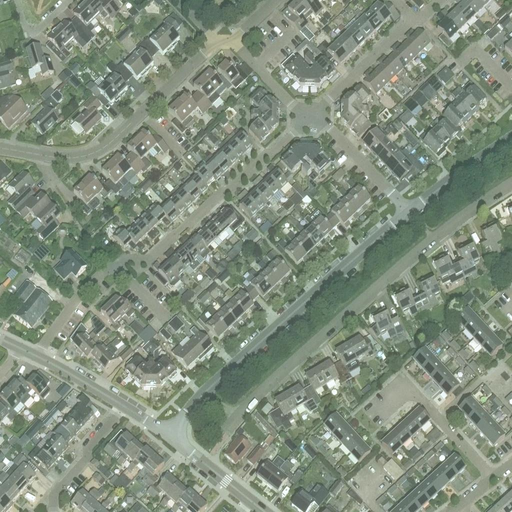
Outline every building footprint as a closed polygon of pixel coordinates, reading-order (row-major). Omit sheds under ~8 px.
[(100,8),(92,0),(88,0),(82,6),(95,20),(99,15),(104,20),(108,16),(112,20),(116,16),(104,4),(100,8)] [(108,0),(104,4),(116,16),(121,12),(119,10),(122,6),(116,0),(108,0)] [(320,13),(307,0),(298,0),(295,3),(309,18),(313,14),(316,17),(320,13)] [(321,1),(320,0),(307,0),(320,13),(323,10),(318,4),(321,1)] [(420,0),(409,0),(419,10),(424,6),(420,1),(420,0)] [(475,17),(458,0),(456,0),(454,2),(460,8),(455,13),(467,25),(475,17)] [(484,9),(475,0),(467,0),(467,1),(466,0),(458,0),(475,17),(484,9)] [(475,0),(484,9),(493,1),(492,0),(475,0)] [(309,18),(295,3),(288,10),(293,16),(287,21),(299,33),(305,28),(308,24),(305,21),(309,18)] [(378,6),(370,14),(382,27),(390,19),(394,23),(399,19),(385,5),(381,9),(378,6)] [(82,6),(73,14),(83,24),(78,29),(91,42),(95,37),(91,32),(95,29),(90,24),(95,20),(82,6)] [(134,8),(128,13),(133,19),(139,13),(134,8)] [(494,16),(499,21),(506,14),(501,10),(494,16)] [(467,25),(455,13),(449,18),(444,12),(440,15),(458,34),(467,25)] [(382,27),(370,14),(365,19),(360,14),(357,17),(374,35),(382,27)] [(458,34),(440,15),(437,19),(442,25),(437,30),(442,36),(438,39),(448,49),(452,45),(449,42),(458,34)] [(358,25),(353,29),(366,42),(374,35),(357,17),(354,21),(358,25)] [(507,26),(511,22),(507,18),(503,22),(507,26)] [(179,39),(175,34),(179,30),(169,19),(163,24),(166,26),(158,34),(173,49),(178,44),(176,43),(179,39)] [(64,23),(55,31),(69,45),(74,40),(78,45),(82,41),(86,46),(91,42),(78,29),(74,33),(64,23)] [(482,25),(478,29),(483,34),(488,30),(482,25)] [(366,42),(353,29),(348,34),(341,26),(338,30),(341,33),(357,50),(366,42)] [(126,28),(122,32),(126,37),(131,33),(126,28)] [(500,32),(496,28),(486,37),(490,42),(500,32)] [(69,45),(55,31),(47,39),(57,49),(53,53),(62,64),(71,56),(68,53),(72,48),(69,45)] [(412,31),(408,34),(423,50),(430,43),(418,31),(415,34),(412,31)] [(310,33),(304,38),(307,40),(309,42),(314,37),(310,33)] [(341,40),(336,45),(349,59),(357,50),(341,33),(337,36),(341,40)] [(148,39),(142,44),(152,54),(157,49),(163,55),(166,52),(168,54),(173,49),(158,34),(150,41),(148,39)] [(408,41),(404,44),(416,57),(423,50),(408,34),(405,37),(408,41)] [(140,51),(132,58),(147,73),(151,69),(150,68),(153,64),(147,58),(152,54),(142,44),(138,49),(140,51)] [(416,57),(404,44),(401,47),(398,44),(394,47),(409,63),(416,57)] [(341,66),(349,59),(336,45),(328,53),(322,47),(324,45),(323,45),(317,51),(319,52),(318,52),(327,61),(332,57),(341,66)] [(431,46),(426,52),(437,62),(442,56),(431,46)] [(39,47),(26,51),(32,70),(40,68),(43,77),(53,73),(49,60),(44,62),(39,47)] [(409,63),(394,47),(391,50),(394,54),(391,57),(403,70),(409,63)] [(292,75),(294,78),(304,68),(293,56),(281,67),(290,77),(292,75)] [(385,57),(381,61),(396,76),(403,70),(391,57),(388,60),(385,57)] [(122,64),(117,69),(126,79),(131,74),(137,80),(140,77),(142,79),(147,73),(132,58),(124,66),(122,64)] [(304,68),(294,78),(295,79),(293,80),(300,88),(305,88),(305,86),(314,86),(314,88),(319,88),(326,81),(324,80),(325,79),(315,68),(315,69),(312,65),(314,64),(308,58),(304,61),(313,71),(310,74),(304,68)] [(315,68),(325,79),(327,76),(329,78),(335,73),(323,61),(315,68)] [(396,76),(381,61),(378,63),(381,67),(377,70),(389,83),(396,76)] [(0,90),(11,87),(7,73),(12,72),(10,63),(0,66),(0,90)] [(226,63),(217,71),(223,78),(230,85),(236,80),(241,85),(249,78),(238,67),(234,71),(226,63)] [(126,79),(117,69),(116,69),(112,64),(106,69),(111,74),(114,76),(106,84),(120,99),(125,94),(124,93),(127,89),(122,83),(126,79)] [(441,81),(450,72),(446,68),(437,77),(441,81)] [(371,70),(367,73),(382,89),(389,83),(377,70),(374,73),(371,70)] [(68,72),(60,78),(64,83),(72,76),(68,72)] [(202,79),(218,97),(226,90),(228,91),(232,87),(230,85),(223,78),(219,82),(209,72),(202,79)] [(450,72),(441,81),(442,82),(445,85),(454,76),(450,72)] [(382,89),(367,73),(364,76),(368,80),(364,83),(375,96),(382,89)] [(420,76),(415,82),(418,85),(424,80),(420,76)] [(434,77),(426,84),(431,90),(439,82),(434,77)] [(198,92),(193,96),(198,102),(207,111),(220,99),(218,97),(202,79),(193,87),(198,92)] [(120,99),(106,84),(98,91),(90,83),(85,88),(91,94),(100,104),(105,99),(110,105),(114,102),(116,103),(120,99)] [(418,92),(423,97),(431,90),(426,84),(418,92)] [(464,95),(477,108),(478,109),(486,102),(474,89),(469,84),(462,91),(465,94),(464,95)] [(443,106),(435,98),(443,90),(440,86),(427,98),(439,110),(443,106)] [(353,135),(359,141),(371,130),(364,123),(366,121),(366,117),(368,117),(369,113),(366,110),(366,108),(364,106),(371,99),(360,87),(354,93),(356,95),(352,98),(351,96),(342,104),(342,109),(344,109),(344,118),(341,118),(341,122),(350,132),(352,130),(355,134),(353,135)] [(51,97),(40,107),(45,111),(41,115),(32,124),(42,135),(58,121),(51,114),(59,106),(57,105),(62,101),(62,97),(56,92),(51,97)] [(266,97),(261,92),(249,102),(256,110),(254,111),(254,115),(251,115),(251,121),(253,121),(253,125),(254,125),(255,126),(248,133),(260,145),(265,139),(264,137),(267,134),(269,136),(278,127),(278,123),(275,123),(275,114),(278,114),(278,110),(269,101),(267,102),(264,99),(266,97)] [(419,93),(412,99),(418,105),(424,99),(419,93)] [(464,95),(457,101),(470,114),(477,108),(464,95)] [(184,96),(176,104),(190,118),(198,110),(203,115),(207,111),(198,102),(193,96),(189,100),(184,96)] [(5,106),(0,110),(0,121),(8,130),(27,112),(13,98),(12,97),(7,98),(9,105),(5,106)] [(84,107),(87,111),(75,123),(85,134),(100,120),(93,113),(100,107),(93,99),(84,107)] [(410,99),(403,106),(408,111),(415,104),(410,99)] [(470,114),(457,101),(452,106),(447,101),(445,103),(447,106),(462,122),(470,114)] [(190,118),(176,104),(168,111),(178,121),(173,126),(182,135),(187,131),(182,125),(190,118)] [(447,114),(442,118),(446,122),(455,131),(456,130),(463,123),(462,122),(447,106),(443,110),(447,114)] [(236,115),(230,108),(222,116),(228,122),(236,115)] [(386,110),(378,118),(384,124),(392,117),(386,110)] [(422,114),(417,117),(422,125),(427,122),(422,114)] [(437,120),(434,123),(450,140),(451,142),(459,134),(456,130),(455,131),(446,122),(442,126),(437,120)] [(450,140),(434,123),(430,126),(434,130),(429,134),(431,136),(443,149),(444,150),(447,147),(445,145),(450,140)] [(395,128),(391,124),(386,128),(390,133),(395,128)] [(364,145),(370,152),(383,140),(386,137),(379,129),(374,134),(375,134),(364,145)] [(233,143),(244,155),(252,147),(237,131),(233,135),(237,139),(233,143)] [(143,133),(135,141),(148,155),(153,150),(158,156),(162,152),(164,155),(168,151),(155,137),(151,141),(143,133)] [(211,134),(207,139),(214,146),(218,141),(211,134)] [(443,149),(431,136),(426,140),(423,136),(419,139),(438,159),(445,151),(444,150),(443,149)] [(378,160),(391,149),(383,140),(370,152),(378,160)] [(135,141),(127,148),(137,158),(132,163),(141,172),(142,174),(150,166),(144,159),(148,155),(135,141)] [(225,142),(222,145),(237,161),(244,155),(233,143),(229,146),(225,142)] [(237,161),(222,145),(218,149),(222,153),(218,156),(230,168),(237,161)] [(378,160),(386,168),(401,153),(394,145),(391,149),(378,160)] [(296,148),(289,155),(291,156),(301,167),(302,169),(300,171),(307,178),(312,173),(303,164),(305,162),(310,167),(322,156),(315,149),(310,148),(310,151),(301,151),(301,148),(296,148)] [(408,160),(401,153),(386,168),(393,175),(408,160)] [(291,156),(289,155),(280,163),(289,173),(284,177),(288,181),(293,177),(292,175),(301,167),(291,156)] [(210,156),(207,159),(222,175),(230,168),(218,156),(215,160),(210,156)] [(319,176),(331,165),(322,156),(310,167),(319,176)] [(118,157),(110,164),(128,184),(133,179),(136,176),(136,177),(141,172),(132,163),(127,157),(122,161),(118,157)] [(410,184),(424,171),(411,158),(408,160),(393,175),(400,183),(405,179),(410,184)] [(222,175),(207,159),(204,162),(208,166),(203,171),(214,183),(222,175)] [(1,164),(0,164),(0,183),(4,179),(5,180),(11,174),(1,164)] [(116,196),(128,184),(110,164),(102,172),(111,182),(107,186),(113,192),(116,196)] [(178,164),(173,168),(177,172),(182,168),(178,164)] [(269,180),(280,192),(288,184),(271,167),(267,171),(273,176),(269,180)] [(207,189),(214,183),(203,171),(201,169),(194,176),(196,178),(197,178),(207,189)] [(339,185),(344,174),(338,172),(333,182),(339,185)] [(34,185),(23,173),(8,187),(15,195),(6,203),(15,213),(28,201),(32,197),(35,195),(30,190),(34,185)] [(208,190),(207,189),(197,178),(196,178),(192,182),(188,177),(185,181),(200,197),(208,190)] [(104,200),(113,192),(107,186),(104,183),(99,188),(90,178),(82,185),(95,199),(99,195),(104,200)] [(260,178),(256,181),(273,198),(280,192),(269,180),(265,183),(260,178)] [(148,179),(138,188),(144,194),(150,188),(154,185),(148,179)] [(307,191),(310,194),(314,190),(315,190),(318,187),(308,179),(308,188),(309,189),(307,191)] [(193,204),(200,197),(185,181),(181,184),(185,188),(182,192),(193,204)] [(256,181),(252,185),(258,191),(255,194),(266,205),(268,208),(271,205),(268,203),(273,198),(256,181)] [(350,181),(347,184),(354,192),(349,197),(362,210),(361,211),(364,213),(366,212),(365,211),(367,209),(365,207),(370,202),(358,189),(350,181)] [(92,212),(100,204),(95,199),(82,185),(74,193),(83,203),(79,207),(87,216),(92,212)] [(167,185),(164,188),(170,194),(174,191),(167,185)] [(342,190),(339,194),(346,201),(341,205),(353,218),(352,219),(355,221),(357,220),(356,219),(358,218),(356,216),(361,211),(362,210),(349,197),(342,190)] [(178,195),(174,191),(170,194),(186,211),(193,204),(182,192),(178,195)] [(266,205),(255,194),(250,198),(245,192),(242,195),(258,212),(266,205)] [(186,211),(170,194),(166,198),(171,202),(167,206),(178,218),(186,211)] [(299,196),(297,194),(290,201),(294,206),(296,207),(298,205),(303,200),(299,196)] [(258,212),(242,195),(238,199),(243,204),(239,208),(250,220),(258,212)] [(41,197),(36,202),(32,197),(28,201),(15,213),(23,220),(30,214),(36,221),(51,207),(41,197)] [(337,209),(328,218),(336,227),(340,223),(346,230),(349,228),(348,227),(350,226),(347,223),(352,219),(353,218),(341,205),(334,198),(330,202),(337,209)] [(155,201),(151,204),(171,225),(178,218),(167,206),(163,210),(155,201)] [(294,206),(290,201),(283,208),(287,213),(294,206)] [(154,207),(147,214),(158,226),(162,223),(167,228),(171,225),(151,204),(154,207)] [(304,211),(298,205),(296,207),(295,208),(300,214),(304,211)] [(51,207),(36,221),(42,227),(36,234),(43,241),(55,230),(51,226),(60,217),(51,207)] [(281,219),(287,213),(283,208),(277,214),(281,219)] [(218,217),(233,233),(237,230),(245,222),(235,212),(230,216),(225,210),(218,217)] [(296,222),(300,218),(295,213),(291,217),(296,222)] [(158,226),(147,214),(139,221),(156,239),(160,235),(154,230),(158,226)] [(218,217),(211,224),(226,240),(229,237),(225,233),(229,229),(233,234),(233,233),(218,217)] [(308,217),(304,221),(311,228),(324,241),(329,237),(330,238),(332,237),(333,237),(335,235),(332,232),(336,227),(328,218),(323,222),(320,219),(318,222),(313,218),(311,220),(309,218),(308,217)] [(156,239),(139,221),(132,228),(143,240),(147,236),(152,242),(156,239)] [(273,227),(268,221),(259,229),(264,234),(273,227)] [(211,224),(203,231),(214,243),(218,240),(222,244),(226,240),(211,224)] [(299,226),(295,229),(302,237),(315,250),(315,249),(320,245),(322,247),(324,245),(326,243),(324,241),(311,228),(306,233),(299,226)] [(501,254),(497,247),(503,244),(494,227),(481,233),(487,244),(481,247),(488,260),(501,254)] [(132,228),(125,235),(137,249),(141,253),(145,249),(140,244),(143,240),(132,228)] [(137,249),(125,235),(121,231),(113,238),(124,250),(128,246),(134,252),(137,249)] [(203,231),(196,238),(211,254),(214,251),(210,247),(214,243),(203,231)] [(249,234),(245,237),(250,243),(254,239),(249,234)] [(291,234),(287,238),(294,245),(306,258),(311,253),(313,255),(315,253),(316,254),(318,252),(315,249),(315,250),(302,237),(297,241),(291,234)] [(211,254),(196,238),(192,242),(186,236),(183,240),(199,257),(203,260),(210,254),(211,254)] [(199,257),(183,240),(179,244),(184,249),(181,252),(197,269),(200,265),(196,261),(199,257)] [(282,242),(278,246),(285,253),(285,254),(297,267),(302,262),(304,263),(306,261),(307,262),(309,260),(306,258),(294,245),(289,250),(282,242)] [(239,245),(234,249),(238,254),(243,249),(239,245)] [(458,266),(465,279),(478,272),(474,265),(480,262),(471,245),(458,252),(464,263),(458,266)] [(42,246),(32,255),(40,263),(49,253),(42,246)] [(234,249),(226,256),(231,261),(238,254),(234,249)] [(197,269),(181,252),(177,256),(171,251),(168,254),(185,271),(188,268),(193,273),(197,269)] [(273,251),(266,258),(273,265),(268,270),(281,283),(280,284),(283,286),(285,284),(284,283),(286,282),(284,280),(289,275),(277,262),(280,259),(273,251)] [(22,271),(30,258),(20,252),(12,264),(22,271)] [(61,262),(62,263),(55,271),(64,280),(68,276),(67,274),(70,272),(75,277),(86,267),(72,252),(61,262)] [(185,271),(168,254),(164,258),(169,263),(166,266),(177,278),(185,271)] [(465,279),(458,266),(452,269),(446,258),(433,264),(442,281),(448,278),(452,285),(465,279)] [(222,261),(219,264),(225,270),(230,266),(226,261),(222,261)] [(261,263),(258,266),(265,273),(260,278),(272,291),(272,292),(274,294),(276,293),(275,292),(277,290),(275,289),(280,284),(281,283),(268,270),(261,263)] [(177,278),(166,266),(162,270),(157,264),(153,268),(158,274),(154,278),(163,288),(168,284),(169,285),(169,286),(171,288),(174,288),(180,281),(177,278)] [(217,266),(216,270),(221,275),(225,270),(219,264),(217,266)] [(211,270),(205,275),(210,280),(216,275),(211,270)] [(251,276),(245,281),(251,287),(246,291),(255,300),(259,296),(265,303),(267,301),(267,300),(268,299),(267,297),(272,292),(272,291),(260,278),(253,271),(249,274),(251,276)] [(17,278),(6,292),(11,296),(22,282),(17,278)] [(205,278),(198,285),(202,290),(210,282),(205,278)] [(419,299),(425,312),(438,305),(434,299),(440,296),(432,278),(419,285),(424,296),(419,299)] [(15,297),(24,305),(15,316),(31,329),(52,302),(26,282),(15,297)] [(229,292),(225,296),(232,303),(245,316),(245,315),(250,311),(251,313),(253,311),(254,312),(256,310),(251,304),(255,300),(246,291),(242,295),(238,291),(232,296),(229,292)] [(425,312),(419,299),(412,302),(406,291),(394,297),(403,315),(409,312),(412,319),(425,312)] [(209,295),(206,292),(200,298),(204,303),(210,297),(209,295)] [(457,304),(463,310),(474,299),(469,293),(457,304)] [(108,306),(121,320),(125,316),(129,319),(134,314),(131,310),(123,301),(120,304),(115,299),(108,306)] [(183,299),(178,303),(182,307),(187,303),(183,299)] [(220,301),(216,304),(223,311),(236,324),(241,320),(243,321),(245,319),(246,320),(248,318),(245,315),(245,316),(232,303),(227,308),(220,301)] [(121,320),(108,306),(100,314),(112,327),(111,328),(116,333),(121,328),(117,324),(121,320)] [(212,309),(208,312),(215,320),(227,333),(228,332),(232,328),(234,330),(236,328),(237,328),(239,327),(236,324),(223,311),(218,316),(212,309)] [(465,330),(477,320),(468,310),(457,321),(465,330)] [(390,323),(385,312),(372,318),(375,325),(369,330),(377,338),(387,334),(390,340),(403,333),(396,320),(390,323)] [(171,321),(180,330),(184,326),(176,317),(171,321)] [(203,317),(199,320),(206,328),(218,341),(223,336),(225,338),(228,336),(228,337),(230,335),(228,332),(227,333),(215,320),(210,324),(203,317)] [(485,329),(477,320),(465,330),(474,340),(485,329)] [(180,330),(171,321),(167,325),(176,334),(180,330)] [(81,326),(80,325),(68,341),(69,342),(69,341),(70,342),(70,341),(73,345),(72,346),(77,351),(76,352),(78,355),(95,338),(105,328),(102,324),(88,337),(85,333),(86,332),(81,326)] [(142,342),(153,331),(148,327),(144,332),(139,327),(134,333),(142,342)] [(159,333),(167,342),(171,338),(163,329),(159,333)] [(193,329),(190,332),(195,337),(191,341),(206,357),(213,349),(193,329)] [(494,338),(485,329),(474,340),(482,349),(494,338)] [(157,335),(153,331),(142,342),(146,345),(146,346),(152,340),(157,335)] [(441,335),(448,341),(451,338),(444,332),(441,335)] [(436,340),(442,347),(445,343),(439,337),(436,340)] [(99,342),(96,338),(95,338),(78,355),(81,358),(82,356),(87,361),(91,358),(91,357),(99,349),(102,346),(98,342),(99,342)] [(494,338),(482,349),(491,358),(502,348),(494,338)] [(348,345),(358,361),(368,355),(370,358),(375,355),(366,339),(361,342),(359,339),(348,345)] [(116,340),(110,345),(114,349),(120,343),(116,340)] [(145,369),(133,380),(142,389),(159,390),(168,381),(157,369),(158,368),(158,367),(158,365),(154,365),(153,359),(153,353),(156,351),(160,348),(152,340),(146,346),(146,345),(143,348),(149,354),(149,359),(148,359),(148,365),(145,365),(145,367),(144,368),(145,369)] [(191,341),(183,349),(196,363),(198,360),(200,362),(206,357),(191,341)] [(450,344),(456,351),(460,348),(453,341),(450,344)] [(91,358),(87,361),(91,358),(95,362),(93,364),(95,366),(114,349),(110,345),(106,350),(102,346),(99,349),(91,357),(91,358)] [(358,361),(348,345),(336,352),(343,365),(338,368),(347,382),(352,379),(345,368),(358,361)] [(179,346),(171,354),(174,357),(188,370),(196,363),(183,349),(179,346)] [(133,352),(128,347),(119,357),(123,362),(133,352)] [(446,352),(453,359),(456,355),(450,348),(446,352)] [(117,353),(114,349),(95,366),(98,369),(100,367),(105,372),(117,361),(113,357),(117,353)] [(422,370),(434,360),(425,350),(414,360),(422,370)] [(459,353),(465,360),(469,357),(462,350),(459,353)] [(455,361),(461,367),(465,364),(458,357),(455,361)] [(390,358),(383,364),(386,368),(393,362),(390,358)] [(442,369),(434,360),(422,370),(431,379),(442,369)] [(145,369),(144,368),(137,361),(125,372),(133,380),(145,369)] [(165,361),(158,368),(157,369),(168,381),(172,378),(174,379),(177,376),(176,374),(177,373),(165,361)] [(469,365),(476,372),(479,368),(473,362),(469,365)] [(329,364),(317,371),(326,386),(338,380),(341,385),(347,382),(338,368),(333,371),(329,364)] [(464,370),(470,377),(474,374),(467,367),(464,370)] [(442,369),(431,379),(439,389),(450,378),(442,369)] [(326,386),(317,371),(305,377),(314,393),(322,389),(325,394),(329,392),(326,386)] [(38,373),(26,386),(32,391),(34,393),(34,394),(39,398),(39,397),(42,400),(47,395),(44,392),(46,389),(45,388),(49,383),(38,373)] [(459,388),(450,378),(439,389),(448,398),(459,388)] [(32,391),(26,386),(21,381),(16,385),(15,384),(8,392),(20,403),(23,406),(34,394),(34,393),(32,391)] [(64,385),(56,393),(62,399),(71,389),(64,385)] [(480,388),(472,395),(475,399),(484,392),(488,396),(491,393),(485,386),(482,389),(480,388)] [(298,388),(287,395),(296,410),(303,406),(310,414),(317,409),(309,396),(304,399),(298,388)] [(20,403),(8,392),(0,399),(0,400),(1,401),(0,402),(0,408),(9,417),(13,412),(13,411),(20,403)] [(309,396),(317,409),(316,407),(320,404),(314,393),(309,396)] [(296,410),(287,395),(275,402),(280,410),(269,417),(276,430),(282,427),(285,432),(292,428),(288,422),(293,419),(290,414),(296,410)] [(73,412),(86,423),(93,416),(87,410),(91,406),(81,397),(77,402),(80,405),(73,412)] [(492,401),(498,408),(502,405),(496,398),(492,401)] [(468,420),(479,410),(471,400),(459,410),(468,420)] [(62,402),(55,410),(60,414),(67,406),(62,402)] [(261,414),(266,419),(273,412),(267,407),(261,414)] [(507,417),(510,414),(504,407),(501,410),(507,417)] [(9,417),(0,408),(0,422),(2,424),(7,419),(11,423),(18,416),(13,412),(9,417)] [(60,414),(55,410),(49,417),(53,421),(60,414)] [(410,419),(421,431),(430,422),(420,410),(410,419)] [(479,410),(468,420),(477,429),(488,419),(479,410)] [(73,412),(66,419),(79,431),(86,423),(73,412)] [(258,414),(255,417),(275,439),(278,436),(258,414)] [(333,436),(345,426),(336,416),(324,426),(333,436)] [(53,421),(49,417),(42,425),(47,429),(53,421)] [(79,431),(66,419),(60,427),(73,438),(79,431)] [(421,431),(410,419),(401,428),(412,439),(421,431)] [(496,428),(488,419),(477,429),(485,439),(496,428)] [(37,422),(31,428),(36,432),(42,425),(37,422)] [(254,426),(253,427),(258,430),(253,439),(261,444),(268,434),(254,426)] [(345,426),(333,436),(342,445),(353,435),(345,426)] [(60,427),(53,434),(68,448),(66,446),(73,438),(60,427)] [(36,432),(31,428),(24,436),(28,440),(36,432)] [(412,439),(401,428),(392,436),(402,448),(412,439)] [(505,438),(496,428),(485,439),(494,448),(505,438)] [(124,456),(137,442),(128,433),(117,445),(112,442),(104,451),(113,458),(119,451),(124,456)] [(436,443),(443,437),(440,433),(433,439),(436,443)] [(68,448),(53,434),(52,435),(54,437),(48,444),(61,456),(68,448)] [(269,435),(264,442),(269,446),(275,439),(269,435)] [(353,435),(342,445),(350,455),(361,444),(353,435)] [(15,436),(8,444),(10,446),(12,448),(19,440),(15,436)] [(24,436),(20,440),(26,444),(29,441),(24,436)] [(402,448),(392,436),(382,445),(393,457),(402,448)] [(239,461),(239,462),(251,448),(239,437),(230,447),(231,448),(224,456),(235,465),(239,461)] [(318,450),(321,447),(323,445),(322,444),(319,444),(312,437),(309,440),(318,450)] [(424,454),(431,447),(428,444),(427,444),(425,443),(422,445),(416,439),(413,441),(421,450),(424,454)] [(137,442),(124,456),(117,463),(121,466),(128,459),(133,464),(144,451),(136,444),(137,442)] [(433,450),(436,454),(444,446),(441,443),(433,450)] [(41,452),(54,464),(61,456),(48,444),(41,452)] [(370,454),(361,444),(350,455),(359,464),(370,454)] [(264,463),(274,452),(272,450),(275,447),(272,445),(270,448),(269,448),(265,453),(260,459),(264,463)] [(312,450),(309,446),(304,451),(307,455),(312,450)] [(247,460),(253,466),(260,459),(265,453),(258,447),(247,460)] [(321,447),(318,450),(324,456),(327,454),(321,447)] [(41,452),(37,448),(28,458),(38,467),(40,465),(47,471),(54,464),(41,452)] [(147,448),(144,451),(133,464),(128,469),(132,472),(139,465),(144,469),(156,456),(147,448)] [(436,454),(433,450),(424,458),(427,461),(436,454)] [(412,459),(415,462),(422,456),(419,453),(412,459)] [(10,469),(28,486),(36,478),(25,467),(29,463),(20,455),(13,463),(14,465),(10,469)] [(326,459),(333,466),(336,462),(330,456),(326,459)] [(149,474),(142,482),(151,489),(155,484),(159,480),(154,476),(164,465),(155,457),(144,469),(149,474)] [(387,464),(381,458),(378,462),(383,468),(387,464)] [(445,466),(456,478),(465,469),(455,458),(445,466)] [(94,460),(90,464),(98,472),(102,468),(94,460)] [(395,464),(391,460),(387,464),(383,468),(382,469),(386,473),(395,464)] [(418,470),(425,464),(422,460),(415,466),(418,470)] [(406,471),(412,464),(409,461),(402,467),(406,471)] [(267,486),(280,470),(274,465),(272,468),(267,464),(257,478),(267,486)] [(399,469),(395,464),(386,473),(390,477),(399,469)] [(456,478),(445,466),(436,475),(446,486),(456,478)] [(337,471),(343,478),(347,474),(341,467),(337,471)] [(111,476),(102,468),(98,472),(107,480),(111,476)] [(4,473),(0,477),(20,495),(28,486),(10,469),(5,475),(4,473)] [(395,481),(403,473),(399,469),(390,477),(395,481)] [(409,478),(416,472),(413,469),(406,475),(409,478)] [(280,470),(267,486),(277,494),(288,481),(283,477),(285,474),(280,470)] [(294,487),(303,475),(298,471),(289,483),(294,487)] [(249,473),(243,480),(248,484),(254,477),(249,473)] [(101,486),(105,482),(96,474),(92,478),(101,486)] [(446,486),(436,475),(427,483),(437,495),(446,486)] [(162,493),(167,497),(178,485),(178,486),(180,484),(170,476),(159,488),(155,484),(151,489),(147,493),(156,500),(162,493)] [(0,491),(0,492),(12,503),(20,495),(0,477),(0,485),(3,488),(0,491)] [(400,487),(406,480),(403,477),(397,483),(400,487)] [(113,485),(122,493),(127,487),(118,479),(113,485)] [(334,499),(345,487),(339,482),(328,494),(334,499)] [(427,483),(418,492),(428,503),(437,495),(427,483)] [(167,497),(160,504),(165,508),(171,501),(176,505),(187,493),(178,486),(178,485),(167,497)] [(394,485),(387,492),(390,495),(391,495),(394,499),(401,493),(397,489),(394,485)] [(317,486),(307,498),(302,494),(292,506),(299,511),(307,511),(314,504),(318,507),(328,495),(317,486)] [(78,511),(81,511),(98,494),(94,490),(87,497),(82,493),(71,505),(78,511)] [(199,498),(190,490),(170,511),(177,511),(178,511),(179,511),(186,511),(187,511),(199,498)] [(353,500),(356,496),(351,490),(346,495),(353,500)] [(0,509),(3,511),(7,511),(14,505),(12,503),(0,492),(0,509)] [(418,492),(408,500),(419,511),(428,503),(418,492)] [(98,494),(81,511),(96,511),(100,508),(96,505),(102,498),(101,496),(98,494)] [(363,503),(356,496),(353,500),(360,506),(363,503)] [(382,496),(375,503),(379,506),(386,500),(382,496)] [(96,511),(105,511),(111,505),(112,503),(112,501),(109,498),(100,508),(96,511)] [(187,511),(186,511),(187,511),(203,511),(207,508),(198,499),(199,498),(187,511)] [(408,500),(399,509),(402,511),(418,511),(419,511),(408,500)] [(511,511),(511,508),(504,500),(496,508),(499,511),(511,511)]
